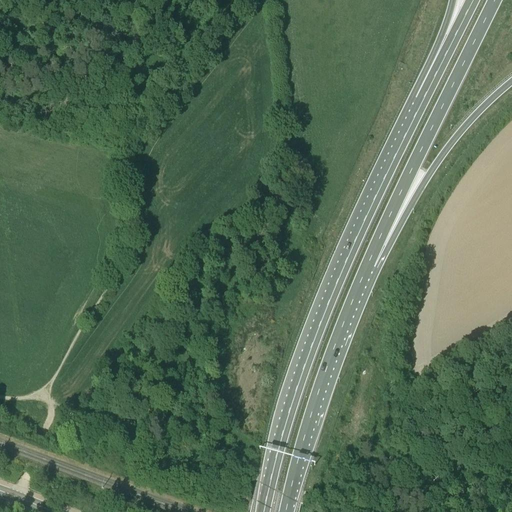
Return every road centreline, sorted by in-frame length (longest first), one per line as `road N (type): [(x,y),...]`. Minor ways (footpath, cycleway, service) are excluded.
road 1 (trunk): [(439,65),(316,332),(262,511)]
road 2 (trunk): [(367,264),(494,0)]
road 3 (track): [(124,149),(115,169),(127,225),(123,259),(46,398)]
road 4 (trunk): [(285,511),(321,379),(367,264)]
road 5 (trunk): [(367,264),(450,144),(511,81)]
road 6 (track): [(246,0),(124,149)]
